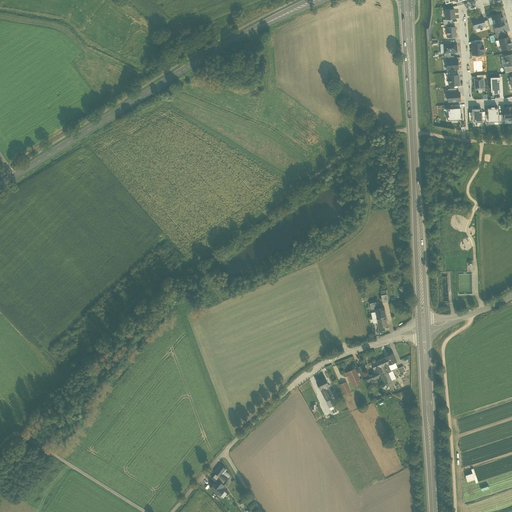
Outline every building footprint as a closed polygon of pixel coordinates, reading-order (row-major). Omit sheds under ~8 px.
[(455,10),(446,10),(446,20),(455,19),(455,10)] [(491,17),(494,28),(505,25),(502,14),(491,17)] [(484,17),(472,19),(474,30),(486,27),(484,17)] [(456,27),(446,28),(447,37),(457,37),(456,27)] [(499,39),(502,51),(511,49),(508,37),(499,39)] [(457,43),(444,44),(444,53),(457,53),(457,43)] [(483,43),(471,44),(472,55),(484,54),(483,43)] [(458,59),(446,60),(447,71),(459,70),(458,59)] [(459,75),(448,76),(449,86),(460,85),(459,75)] [(474,79),(474,90),(484,90),(484,79),(474,79)] [(457,92),(448,93),(448,102),(460,101),(460,94),(459,94),(459,92),(457,92)] [(488,123),(499,122),(498,109),(495,109),(495,108),(491,108),(491,109),(487,109),(488,123)] [(460,109),(449,109),(449,111),(448,111),(448,116),(449,116),(449,118),(448,118),(448,120),(449,120),(462,120),(462,118),(461,118),(460,109)] [(475,123),(482,123),(481,113),(479,113),(479,110),(472,110),(473,121),(475,121),(475,123)] [(379,308),(378,302),(369,303),(371,310),(374,309),(375,312),(376,312),(377,318),(385,316),(383,307),(379,308)] [(385,316),(377,318),(378,324),(377,324),(378,328),(384,327),(387,326),(385,316)] [(393,354),(385,357),(385,358),(378,361),(384,374),(388,373),(390,378),(392,380),(396,379),(392,371),(391,371),(391,370),(397,367),(395,362),(396,362),(393,354)] [(378,361),(371,364),(374,370),(373,374),(366,377),(368,382),(369,382),(370,383),(375,381),(374,379),(378,377),(380,376),(384,385),(388,383),(386,379),(387,379),(384,374),(378,361)] [(354,369),(345,373),(346,376),(348,375),(351,382),(352,382),(354,386),(360,383),(356,375),(357,374),(354,369)] [(325,378),(316,382),(320,390),(321,392),(326,390),(324,387),(329,385),(325,378)] [(226,470),(220,465),(214,472),(220,477),(215,483),(222,488),(228,481),(226,480),(227,478),(223,474),(226,470)]
